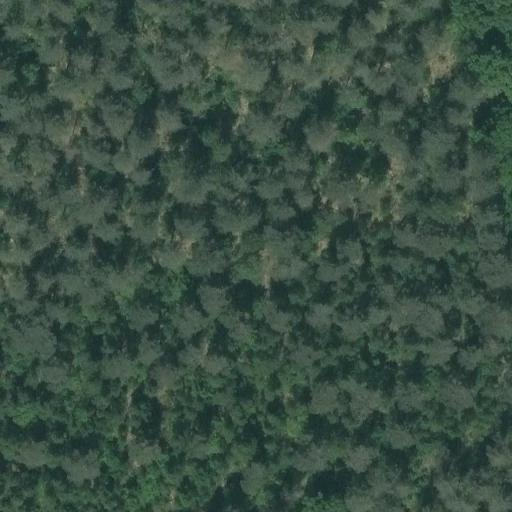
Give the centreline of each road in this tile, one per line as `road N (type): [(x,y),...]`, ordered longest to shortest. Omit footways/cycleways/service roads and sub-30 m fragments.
road 1 (track): [(511,430),(177,511)]
road 2 (track): [(511,144),(474,0)]
